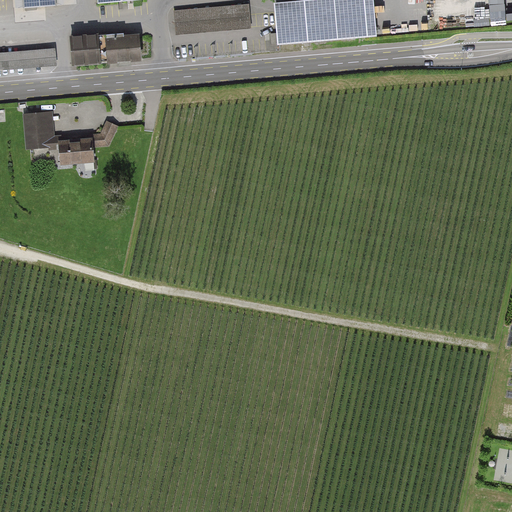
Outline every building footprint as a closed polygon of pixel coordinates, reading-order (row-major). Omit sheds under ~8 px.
[(55,0),(22,0),(23,11),(56,8),(55,0)] [(377,38),(373,0),(341,0),(274,6),(275,13),(276,25),(278,47),(377,38)] [(250,15),(249,5),(175,12),(177,33),(251,26),(250,15)] [(102,35),(72,38),(75,65),(146,58),(144,35),(103,39),(102,35)] [(57,50),(0,54),(0,70),(58,66),(57,50)] [(55,112),(26,114),(28,148),(57,146),(55,112)] [(101,136),(101,138),(85,138),(85,143),(62,144),(63,163),(97,162),(97,147),(111,146),(120,126),(108,121),(101,136)]
